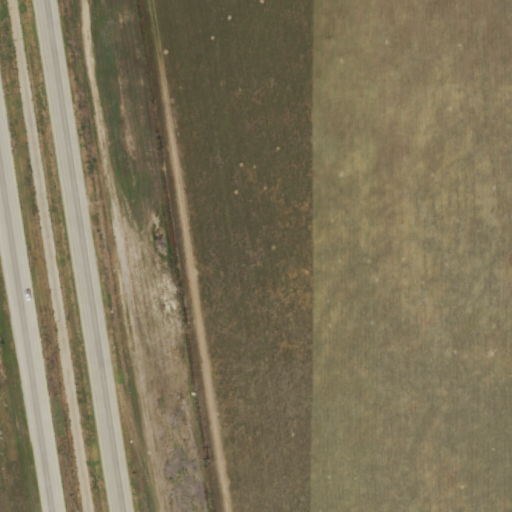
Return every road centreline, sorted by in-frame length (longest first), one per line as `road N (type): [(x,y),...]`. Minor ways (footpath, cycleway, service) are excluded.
road 1 (trunk): [(115,511),(38,0)]
road 2 (trunk): [(0,147),(54,511)]
